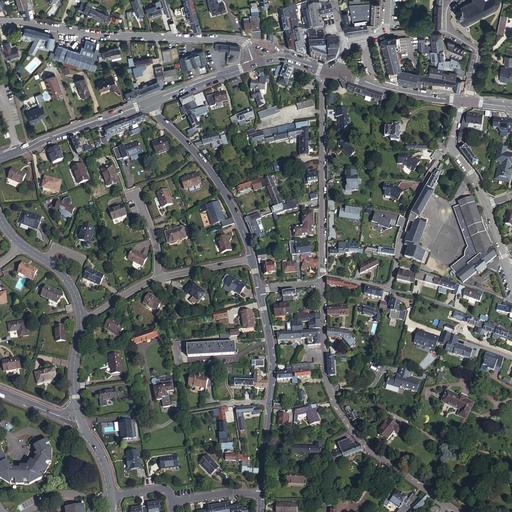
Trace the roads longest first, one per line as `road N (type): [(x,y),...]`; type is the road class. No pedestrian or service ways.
road 1 (residential): [(322,283),(323,371),(342,415),(372,452),(457,511)]
road 2 (tertiary): [(0,23),(242,41),(254,64)]
road 3 (residential): [(326,72),(322,277)]
road 4 (residential): [(252,259),(159,278),(81,319)]
road 5 (residential): [(252,259),(221,186),(159,117)]
road 6 (tertiary): [(0,158),(149,101)]
road 7 (residential): [(452,143),(404,222),(388,287)]
road 8 (tertiary): [(339,72),(466,101)]
